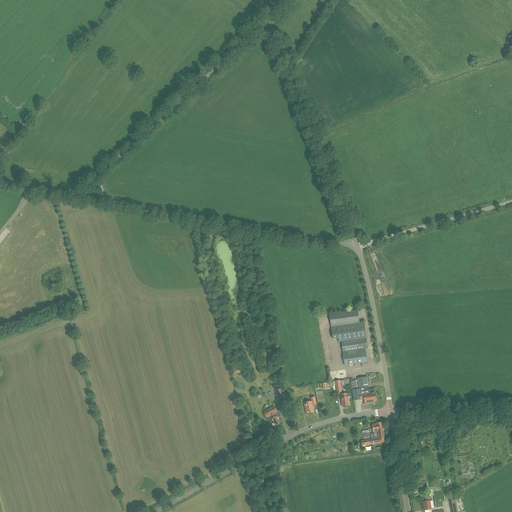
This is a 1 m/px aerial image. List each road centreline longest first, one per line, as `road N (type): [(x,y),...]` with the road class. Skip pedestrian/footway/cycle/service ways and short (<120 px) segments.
road 1 (unclassified): [(0,183),(358,246)]
road 2 (unclassified): [(358,246),(278,45),(278,0)]
road 3 (unclassified): [(156,511),(311,427),(394,414)]
road 4 (unclassified): [(394,414),(358,246)]
road 5 (unclassified): [(358,246),(511,202)]
